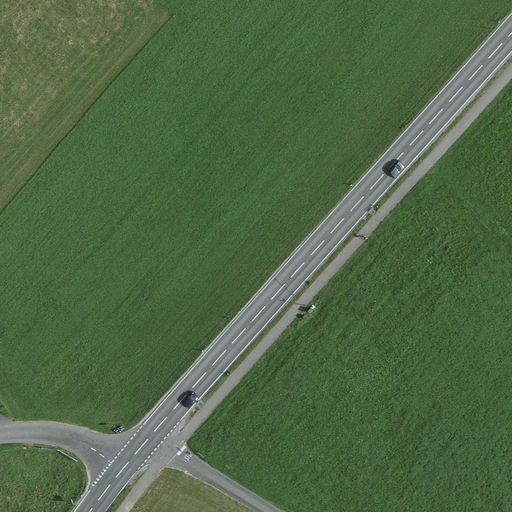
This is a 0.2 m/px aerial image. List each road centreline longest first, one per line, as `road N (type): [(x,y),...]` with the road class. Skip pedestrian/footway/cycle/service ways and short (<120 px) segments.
road 1 (tertiary): [(511,33),(150,435)]
road 2 (unclassified): [(150,435),(262,511)]
road 3 (residential): [(122,469),(70,437),(0,434)]
